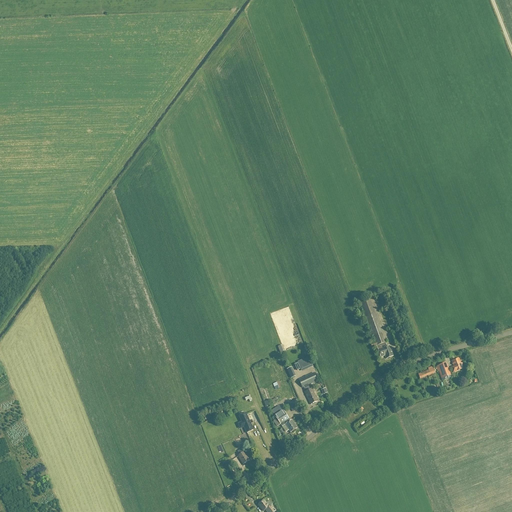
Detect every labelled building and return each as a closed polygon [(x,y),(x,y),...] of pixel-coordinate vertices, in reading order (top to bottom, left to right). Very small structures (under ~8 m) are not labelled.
[(360,302),(372,334),(375,342),(370,343),(372,348),(376,346),(381,357),(385,356),(386,359),(393,356),(389,346),(385,348),(384,346),(386,346),(385,343),(369,299),(363,301),(362,298),(358,299),(360,303),(360,302)] [(459,358),(452,361),(454,367),(452,368),(454,372),(464,368),(462,363),(461,364),(459,358)] [(307,369),(312,366),(310,361),(299,366),(301,370),(306,368),(307,369)] [(446,363),(437,366),(442,381),(450,378),(446,363)] [(433,368),(418,374),(420,378),(435,373),(433,368)] [(313,373),(299,380),(303,388),(303,387),(305,392),(304,392),(310,405),(318,401),(312,389),(310,390),(308,385),(317,381),(313,373)] [(296,393),(286,398),(294,412),(301,408),(296,400),(299,398),(296,393)] [(280,424),(282,426),(285,424),(291,433),(297,429),(291,420),(289,422),(287,419),(288,419),(282,411),(275,416),(277,419),(274,421),(277,426),(280,424)] [(240,429),(244,427),(247,433),(253,430),(245,414),(239,417),(242,423),(238,424),(240,429)] [(250,416),(252,424),(259,422),(257,414),(250,416)] [(249,460),(244,452),(242,449),(238,451),(240,455),(237,456),(243,464),(249,460)] [(267,502),(266,503),(264,500),(258,505),(263,511),(265,510),(267,511),(274,511),(276,511),(271,505),(273,504),(272,503),(270,502),(269,502),(268,502),(267,502)]
